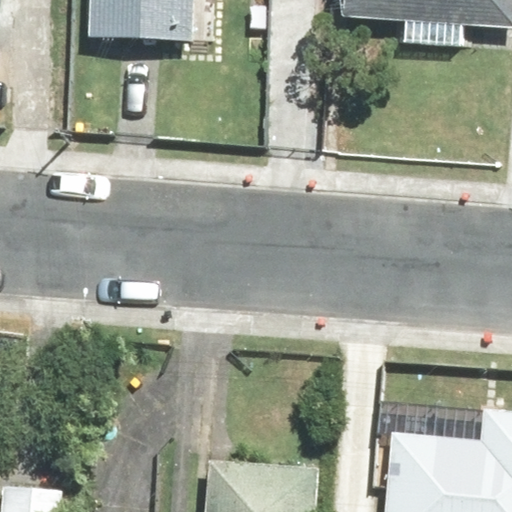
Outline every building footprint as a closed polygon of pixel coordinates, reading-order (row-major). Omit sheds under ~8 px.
[(84,0),(82,55),(188,60),(190,0),(84,0)] [(511,0),(340,0),(339,35),(511,43),(511,0)] [(325,511),(329,455),(217,448),(212,511),(325,511)] [(511,511),(511,486),(367,479),(365,511),(511,511)] [(59,511),(61,491),(5,488),(3,511),(59,511)]
